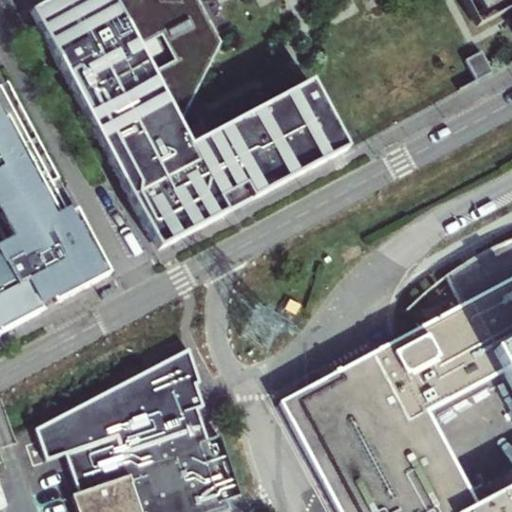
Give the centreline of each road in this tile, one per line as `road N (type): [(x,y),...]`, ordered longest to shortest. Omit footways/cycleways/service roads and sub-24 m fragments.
road 1 (residential): [(511,101),(140,300)]
road 2 (residential): [(0,35),(140,300)]
road 3 (unknown): [(252,399),(71,440)]
road 4 (residential): [(140,300),(0,375)]
